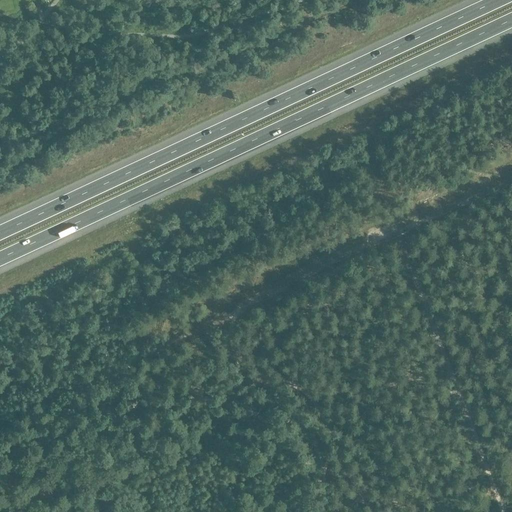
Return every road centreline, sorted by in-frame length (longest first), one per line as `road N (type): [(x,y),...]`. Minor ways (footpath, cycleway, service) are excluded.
road 1 (motorway): [(0,258),(511,21)]
road 2 (motorway): [(494,0),(0,231)]
road 3 (track): [(500,511),(396,233)]
